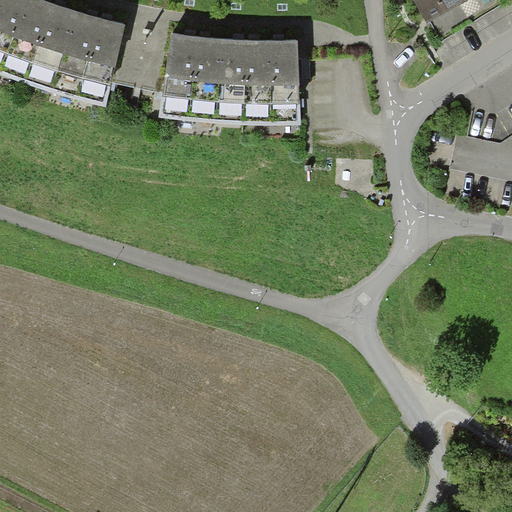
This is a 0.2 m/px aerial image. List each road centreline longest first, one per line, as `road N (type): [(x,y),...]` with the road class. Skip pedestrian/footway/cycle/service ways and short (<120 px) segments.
road 1 (unclassified): [(415,214),(403,253),(371,291),(352,310),(328,312),(0,213)]
road 2 (track): [(352,310),(449,482),(476,511)]
road 3 (residential): [(511,47),(395,115)]
road 4 (track): [(399,383),(511,452)]
